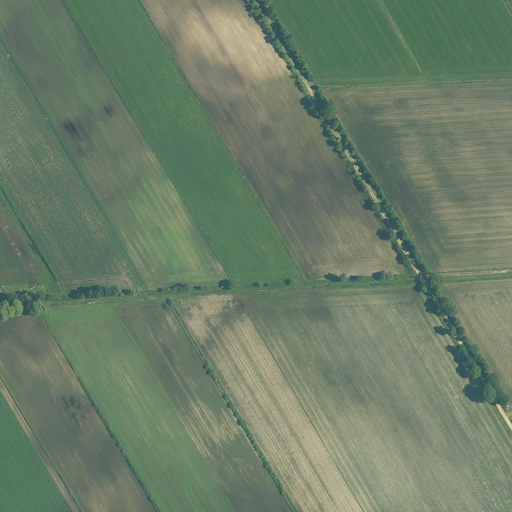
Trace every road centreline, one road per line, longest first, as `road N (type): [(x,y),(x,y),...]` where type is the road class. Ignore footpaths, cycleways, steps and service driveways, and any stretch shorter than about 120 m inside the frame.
road 1 (track): [(501,415),(257,0)]
road 2 (track): [(0,308),(420,277)]
